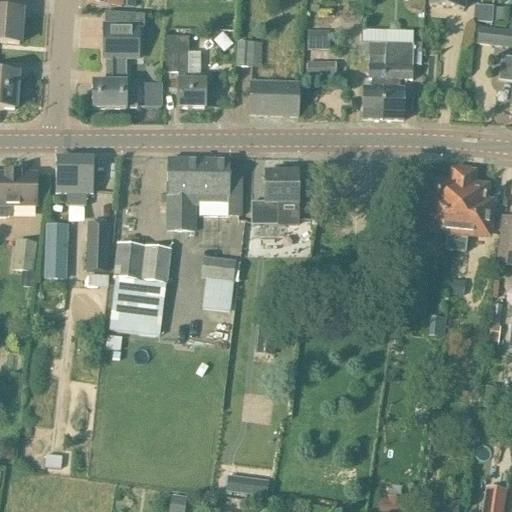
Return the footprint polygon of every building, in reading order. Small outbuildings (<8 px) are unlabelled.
[(125,0),(125,8),(135,9),(135,0),(125,0)] [(412,0),(412,10),(426,10),(426,0),(412,0)] [(429,0),(429,7),(431,7),(465,10),(465,0),(429,0)] [(311,5),(310,13),(319,13),(319,5),(311,5)] [(505,27),(505,6),(476,6),(475,26),(505,27)] [(0,44),(19,45),(21,12),(0,10),(0,44)] [(104,25),(103,25),(103,59),(106,59),(119,59),(126,59),(140,59),(140,28),(144,28),(144,16),(104,13),(104,25)] [(511,33),(479,28),(477,45),(511,49),(511,43),(511,33)] [(308,30),(308,50),(320,49),(320,30),(308,30)] [(165,75),(178,75),(178,110),(205,110),(205,82),(188,82),(188,39),(166,39),(166,54),(165,54),(165,75)] [(237,43),(236,65),(252,66),(253,43),(237,43)] [(404,122),(404,90),(400,90),(400,83),(412,83),(412,46),(385,45),(385,55),(384,90),(383,121),(404,122)] [(385,55),(369,55),(368,82),(371,82),(371,89),(362,89),(361,121),(383,121),(384,90),(385,55)] [(511,58),(501,57),(498,81),(511,82),(511,91),(510,108),(511,107),(511,58)] [(119,59),(106,59),(106,83),(92,83),(92,110),(127,110),(127,109),(137,109),(137,98),(127,98),(127,83),(126,83),(126,59),(119,59)] [(307,64),(306,81),(336,81),(336,64),(307,64)] [(0,109),(14,111),(17,75),(0,74),(0,109)] [(299,85),(251,84),(249,117),(298,118),(299,85)] [(55,195),(59,195),(66,196),(66,206),(86,207),(86,196),(93,196),(94,160),(93,160),(88,160),(55,160),(55,195)] [(168,196),(168,233),(196,233),(196,207),(199,207),(199,218),(240,218),(241,176),(230,176),(230,162),(169,161),(168,196)] [(461,169),(457,173),(455,173),(453,185),(439,184),(438,190),(438,199),(438,205),(452,207),(453,196),(461,197),(470,198),(469,208),(490,211),(490,204),(484,204),(486,189),(471,187),(473,175),(470,175),(467,170),(461,169)] [(0,218),(6,218),(10,217),(14,214),(14,207),(36,207),(36,175),(19,175),(19,174),(5,174),(5,175),(0,175),(0,218)] [(265,203),(251,203),(251,226),(279,226),(279,220),(298,220),(298,206),(298,174),(265,174),(265,203)] [(438,199),(431,198),(428,230),(453,232),(452,239),(447,239),(446,251),(455,252),(457,233),(461,197),(453,196),(452,207),(438,205),(438,199)] [(461,197),(457,233),(455,252),(465,253),(466,241),(461,240),(462,233),(487,236),(490,211),(469,208),(470,198),(461,197)] [(511,219),(504,219),(502,233),(511,234),(506,266),(511,267),(511,219)] [(88,224),(86,272),(106,273),(108,225),(88,224)] [(48,226),(47,280),(66,280),(68,227),(48,226)] [(16,239),(13,269),(34,271),(37,241),(16,239)] [(171,251),(117,244),(113,280),(116,281),(109,332),(160,338),(166,287),(167,287),(171,251)] [(77,251),(76,275),(85,275),(85,251),(77,251)] [(204,259),(201,280),(205,281),(202,310),(230,313),(234,284),(233,284),(236,263),(204,259)] [(403,261),(400,301),(418,302),(421,263),(403,261)] [(24,273),(23,287),(33,288),(34,274),(24,273)] [(452,279),(451,295),(463,296),(465,281),(459,280),(452,279)] [(490,326),(489,334),(499,335),(500,327),(499,327),(491,327),(490,326)] [(258,331),(256,355),(273,357),(276,332),(258,331)] [(122,339),(107,337),(106,351),(121,352),(122,339)] [(121,354),(113,353),(112,362),(120,363),(121,354)] [(493,387),(484,387),(483,407),(492,408),(493,387)] [(46,456),(45,470),(60,472),(62,458),(46,456)] [(268,483),(228,477),(226,493),(266,498),(268,483)] [(486,486),(482,511),(504,511),(507,489),(486,486)] [(173,496),(170,511),(185,511),(187,498),(173,496)] [(380,500),(378,511),(409,511),(410,503),(403,502),(403,499),(388,497),(387,501),(380,500)] [(435,497),(432,511),(460,511),(462,500),(435,497)]
